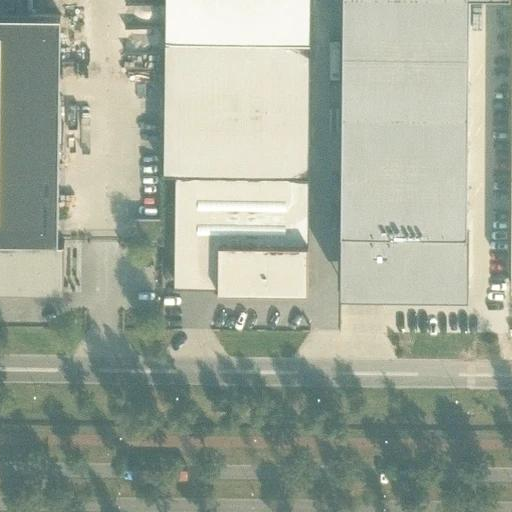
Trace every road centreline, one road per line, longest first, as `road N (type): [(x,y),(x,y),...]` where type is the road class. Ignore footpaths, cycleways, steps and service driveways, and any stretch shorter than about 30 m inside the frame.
road 1 (secondary): [(511,478),(0,472)]
road 2 (unclassified): [(511,380),(0,374)]
road 3 (secondary): [(0,506),(511,511)]
road 4 (unknown): [(91,375),(90,0)]
